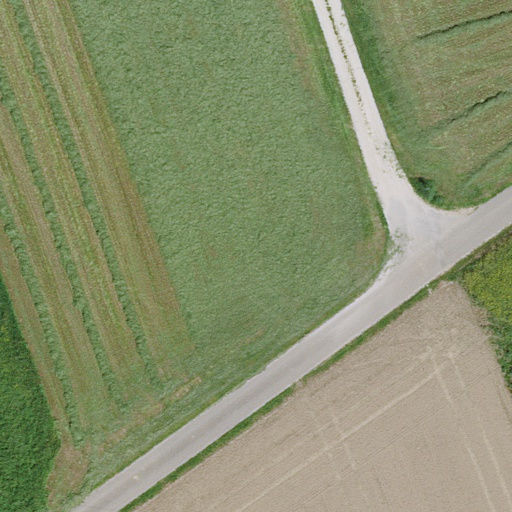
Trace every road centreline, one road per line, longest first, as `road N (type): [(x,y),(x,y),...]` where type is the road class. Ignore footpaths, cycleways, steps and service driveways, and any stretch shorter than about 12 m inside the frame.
road 1 (unclassified): [(511,209),(90,511)]
road 2 (track): [(329,0),(399,201),(438,258)]
